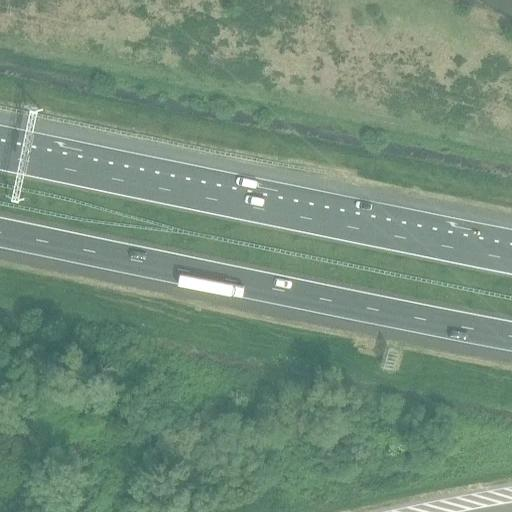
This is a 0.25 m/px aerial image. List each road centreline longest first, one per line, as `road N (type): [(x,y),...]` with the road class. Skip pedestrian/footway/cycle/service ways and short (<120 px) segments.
road 1 (motorway): [(511,259),(0,152)]
road 2 (motorway): [(0,232),(511,336)]
